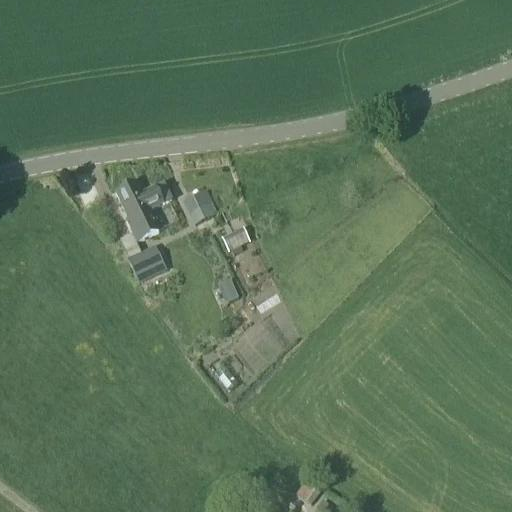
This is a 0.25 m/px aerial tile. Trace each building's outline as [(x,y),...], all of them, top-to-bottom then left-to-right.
[(86,195),(97,188),(89,176),(78,183),(86,195)] [(142,198),(136,186),(116,197),(129,224),(127,225),(138,248),(160,237),(149,215),(164,208),(156,192),(142,198)] [(193,229),(217,218),(206,194),(183,205),(193,229)] [(233,238),(239,254),(257,247),(251,231),(233,238)] [(138,288),(166,275),(154,250),(126,264),(138,288)] [(238,286),(225,289),(229,303),(242,299),(238,286)]
